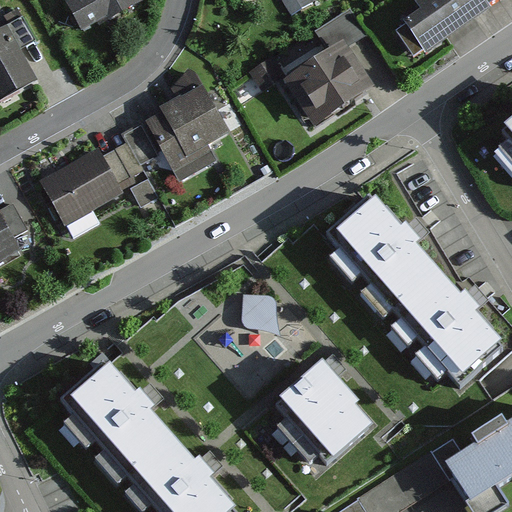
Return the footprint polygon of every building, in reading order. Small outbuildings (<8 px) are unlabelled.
[(69,0),(62,4),(80,39),(145,5),(142,0),(69,0)] [(285,0),(293,17),(318,5),(315,0),(285,0)] [(505,0),(424,0),(384,28),(411,66),(505,0)] [(22,23),(0,36),(0,99),(4,106),(37,87),(20,59),(37,48),(22,23)] [(343,51),(284,86),(312,133),(371,98),(343,51)] [(200,98),(146,128),(180,187),(211,170),(204,157),(226,144),(200,98)] [(511,121),(500,131),(511,144),(511,121)] [(99,158),(45,188),(69,231),(123,201),(99,158)] [(147,173),(132,180),(145,208),(161,200),(147,173)] [(432,275),(369,205),(327,242),(391,313),(432,275)] [(7,208),(0,212),(0,265),(30,249),(7,208)] [(496,346),(432,275),(391,313),(454,383),(496,346)] [(276,298),(243,296),(243,331),(276,332),(276,298)] [(367,425),(316,366),(275,405),(327,465),(367,425)] [(126,475),(165,441),(103,371),(64,405),(126,475)] [(511,423),(442,469),(470,511),(477,511),(511,489),(511,423)] [(159,511),(225,511),(226,511),(165,441),(126,475),(159,511)]
